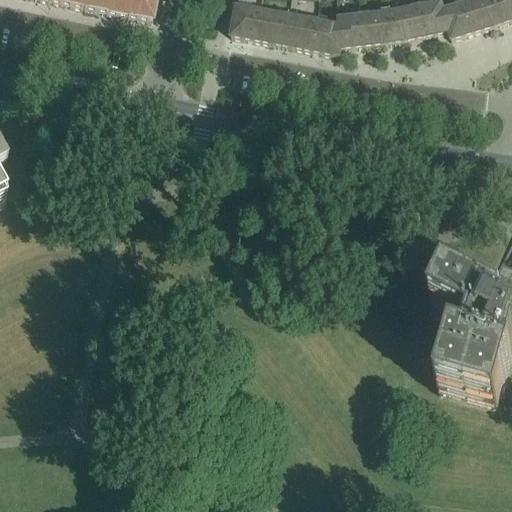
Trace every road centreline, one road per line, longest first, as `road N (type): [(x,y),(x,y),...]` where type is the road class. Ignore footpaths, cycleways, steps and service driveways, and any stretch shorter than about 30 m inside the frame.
road 1 (tertiary): [(155,127),(511,186)]
road 2 (tertiary): [(511,162),(159,104)]
road 3 (residential): [(511,109),(170,52)]
road 4 (residential): [(170,52),(0,15)]
road 5 (tertiary): [(159,104),(0,70)]
road 6 (tertiary): [(0,93),(155,127)]
